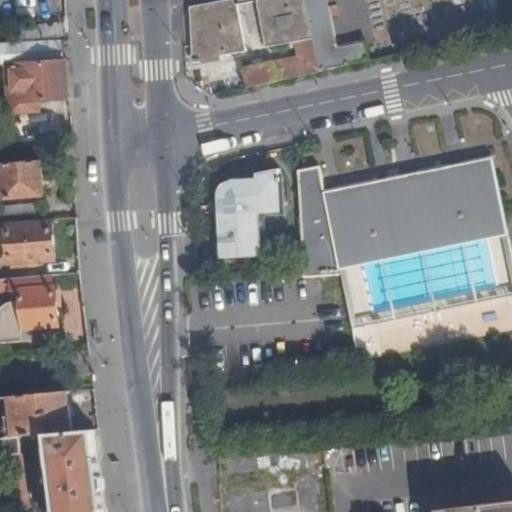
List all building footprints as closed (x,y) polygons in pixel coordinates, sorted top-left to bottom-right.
[(245,69),(246,87),(322,71),(306,0),(257,0),(269,46),(297,39),(301,57),(245,69)] [(325,0),(306,0),(322,71),(369,61),(365,41),(337,47),(325,0)] [(239,2),(197,11),(200,61),(248,49),(239,2)] [(0,63),(9,62),(66,58),(64,37),(0,41),(0,63)] [(66,62),(66,58),(9,62),(9,67),(66,62)] [(70,98),(66,62),(9,67),(12,114),(34,112),(33,102),(70,98)] [(45,160),(67,158),(66,143),(44,145),(44,147),(45,160)] [(6,163),(45,160),(44,147),(5,150),(6,163)] [(488,157),(323,190),(323,188),(318,165),(302,168),(296,169),(298,194),(299,210),(302,254),(303,269),(303,282),(341,274),(353,329),(511,295),(511,272),(505,237),(496,192),(488,157)] [(47,180),(45,160),(6,163),(8,197),(8,199),(43,196),(43,181),(47,180)] [(2,164),(0,163),(0,197),(8,197),(6,163),(2,164)] [(258,172),(259,177),(281,173),(280,168),(258,172)] [(284,211),(283,197),(281,173),(259,177),(230,184),(223,191),(222,196),(223,209),(223,216),(226,260),(267,257),(264,213),(284,211)] [(3,223),(46,219),(44,203),(2,206),(3,223)] [(53,222),(9,225),(12,262),(57,259),(53,222)] [(0,263),(10,263),(9,223),(0,223),(0,263)] [(53,274),(21,277),(23,290),(54,287),(53,274)] [(13,293),(12,277),(0,278),(0,297),(13,297),(13,293)] [(23,290),(21,277),(12,277),(13,293),(23,292),(23,290)] [(54,287),(23,290),(23,292),(26,328),(60,325),(59,306),(62,305),(61,289),(58,289),(57,287),(54,287)] [(70,392),(7,397),(7,413),(13,413),(17,438),(48,436),(73,434),(70,392)] [(7,397),(0,397),(0,405),(3,440),(17,438),(13,413),(7,413),(7,397)] [(104,511),(94,432),(73,434),(48,436),(57,511),(104,511)] [(27,510),(17,438),(3,440),(0,439),(0,457),(2,457),(3,478),(13,477),(17,511),(27,510)] [(511,511),(511,502),(434,511),(511,511)]
